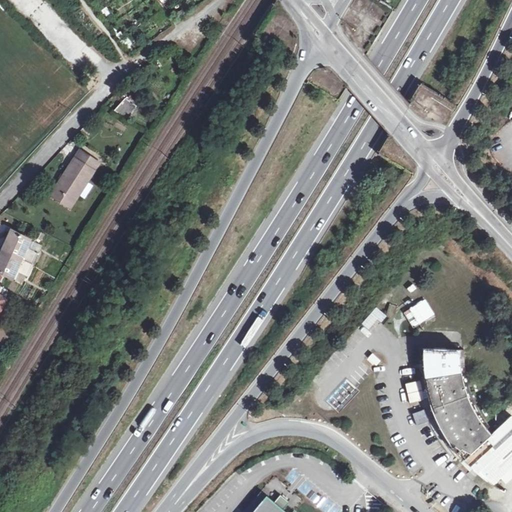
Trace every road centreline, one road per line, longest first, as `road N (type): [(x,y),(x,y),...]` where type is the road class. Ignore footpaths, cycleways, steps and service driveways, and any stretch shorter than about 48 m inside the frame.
road 1 (trunk): [(417,0),(89,511)]
road 2 (trunk): [(125,511),(451,0)]
road 3 (trunk): [(301,13),(309,55),(171,322),(55,511)]
road 4 (trunk): [(176,501),(400,207)]
road 5 (unclassified): [(0,202),(133,59),(207,25)]
road 6 (trunk): [(176,501),(245,440),(282,427),(328,436),(374,475)]
road 7 (secondary): [(301,13),(417,142)]
road 8 (trunk): [(447,175),(451,135),(511,16)]
